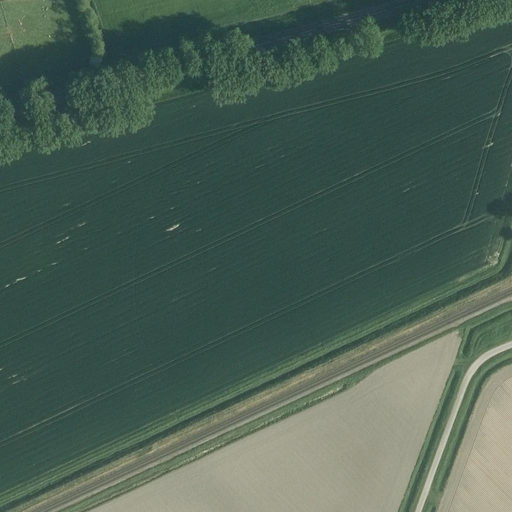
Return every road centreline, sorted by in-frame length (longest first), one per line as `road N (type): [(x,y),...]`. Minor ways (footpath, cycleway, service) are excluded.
road 1 (primary): [(0,113),(420,0)]
road 2 (unclassified): [(417,511),(468,372),(511,343)]
